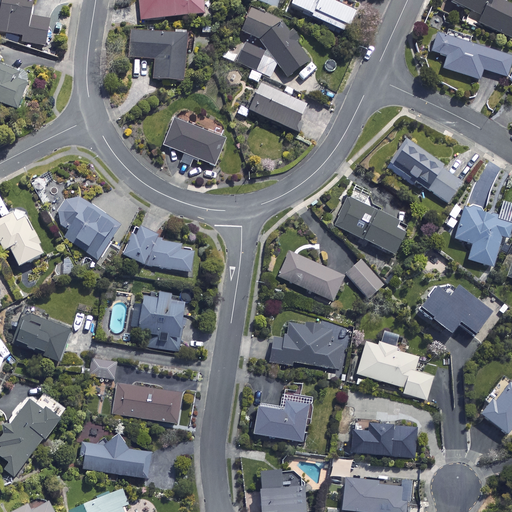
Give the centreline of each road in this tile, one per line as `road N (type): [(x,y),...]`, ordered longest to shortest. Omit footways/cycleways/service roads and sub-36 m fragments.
road 1 (residential): [(220,511),(214,440),(241,209)]
road 2 (residential): [(372,77),(324,164),(287,193),(241,209)]
road 3 (residential): [(511,148),(372,77)]
road 4 (residential): [(93,118),(123,166),(186,203)]
